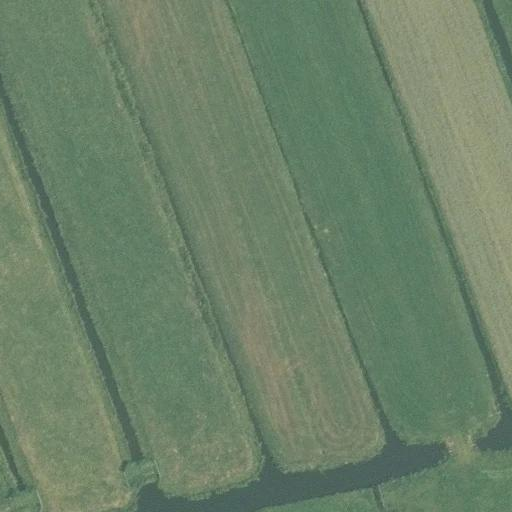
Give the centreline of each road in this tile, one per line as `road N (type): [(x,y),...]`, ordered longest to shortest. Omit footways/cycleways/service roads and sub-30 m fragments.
road 1 (track): [(0,508),(182,463),(2,0)]
road 2 (track): [(458,440),(295,0)]
